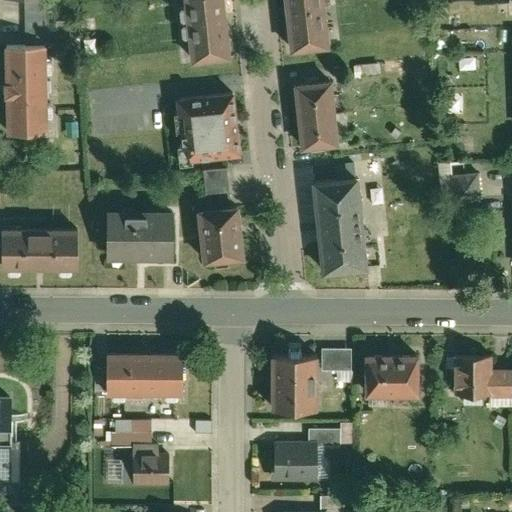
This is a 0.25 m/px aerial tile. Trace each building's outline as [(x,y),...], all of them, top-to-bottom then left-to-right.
[(47,26),(45,0),(25,0),(27,27),(47,26)] [(223,0),(183,0),(191,62),(230,57),(223,0)] [(327,48),(323,0),(283,0),(288,51),(327,48)] [(87,35),(74,36),(76,60),(98,58),(97,41),(88,42),(87,35)] [(48,42),(5,43),(7,128),(50,127),(48,42)] [(338,146),(331,76),(293,80),(300,150),(338,146)] [(234,86),(177,92),(184,157),(240,151),(234,86)] [(458,99),(446,99),(446,112),(458,112),(458,99)] [(469,147),(458,147),(458,161),(469,161),(469,147)] [(202,170),(204,199),(227,197),(225,168),(202,170)] [(321,274),(366,269),(357,172),(312,176),(321,274)] [(476,172),(449,174),(452,207),(479,204),(476,172)] [(428,175),(399,178),(402,211),(431,208),(428,175)] [(238,200),(197,204),(203,260),(244,255),(238,200)] [(107,256),(173,257),(174,203),(107,203),(107,256)] [(1,270),(77,272),(78,224),(2,222),(1,270)] [(182,394),(182,348),(105,347),(104,394),(182,394)] [(352,349),(271,348),(270,411),(316,412),(317,372),(351,372),(352,349)] [(420,349),(366,348),(366,392),(420,393),(420,349)] [(493,354),(454,354),(454,356),(446,356),(446,369),(454,369),(454,398),(486,398),(486,402),(511,402),(511,381),(511,366),(493,366),(493,354)] [(11,396),(0,396),(0,484),(10,484),(11,396)] [(307,439),(273,438),(272,479),(317,480),(318,444),(341,444),(341,428),(308,427),(307,439)] [(169,487),(168,449),(156,449),(156,443),(148,443),(148,430),(110,430),(110,443),(133,443),(133,457),(119,457),(120,484),(133,483),(133,488),(169,487)] [(318,508),(283,507),(283,511),(343,511),(344,495),(319,495),(318,508)]
